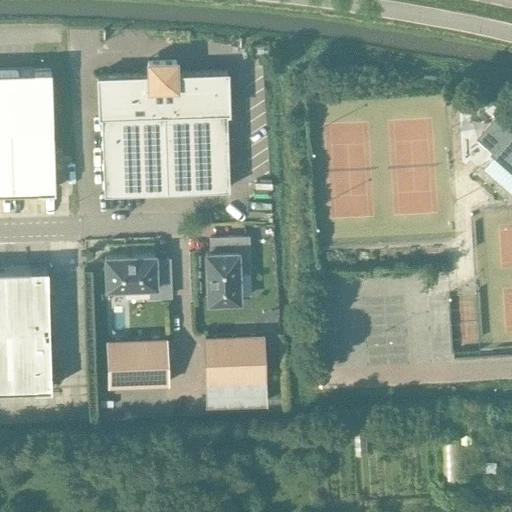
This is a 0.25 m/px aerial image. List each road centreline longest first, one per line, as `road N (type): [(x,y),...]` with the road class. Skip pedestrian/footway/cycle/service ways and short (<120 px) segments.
road 1 (unknown): [(150,226),(165,214),(219,204),(232,191),(237,73),(227,63),(101,54),(84,74),(88,228)]
road 2 (unclassified): [(311,0),(511,34)]
road 3 (unclassified): [(0,231),(161,226)]
